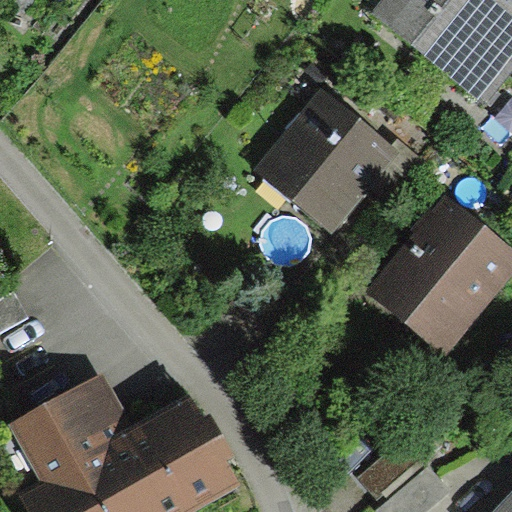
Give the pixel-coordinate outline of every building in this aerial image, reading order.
[(477,102),(511,58),(511,11),(498,0),(385,0),(385,1),(413,24),(401,39),(477,102)] [(285,203),(289,197),(323,224),(380,154),(318,104),(257,180),(285,203)] [(510,262),(442,206),(376,286),(444,342),(510,262)] [(0,332),(22,320),(7,294),(0,297),(0,332)] [(183,511),(227,487),(181,406),(114,444),(83,389),(14,427),(45,483),(29,492),(40,511),(183,511)] [(416,464),(396,441),(351,480),(371,503),(416,464)] [(393,511),(436,511),(460,493),(439,468),(390,508),(393,511)]
